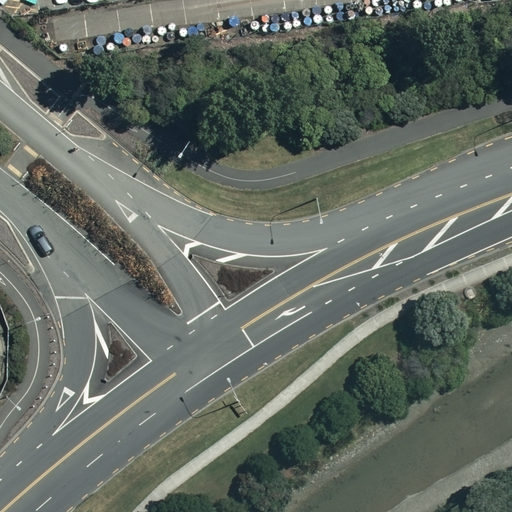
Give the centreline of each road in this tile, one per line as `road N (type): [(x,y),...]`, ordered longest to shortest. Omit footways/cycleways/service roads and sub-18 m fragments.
road 1 (unclassified): [(99,183),(234,239),(426,236)]
road 2 (trunk): [(202,355),(426,236)]
road 3 (unclassified): [(40,479),(78,361),(58,238)]
road 4 (tertiary): [(99,183),(172,264),(202,355)]
road 5 (trunk): [(40,479),(202,355)]
road 6 (tertiary): [(202,355),(141,318),(58,238)]
road 7 (tertiary): [(0,96),(99,183)]
